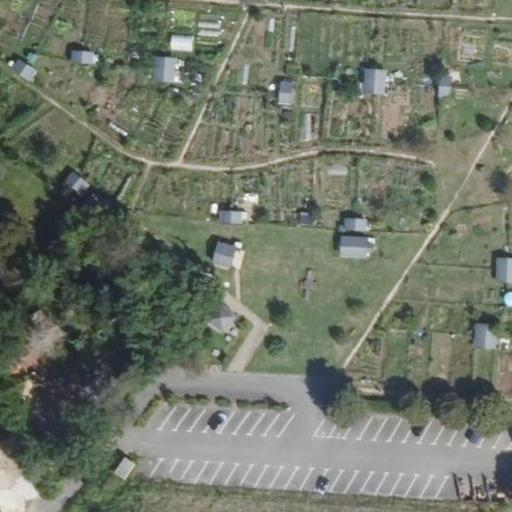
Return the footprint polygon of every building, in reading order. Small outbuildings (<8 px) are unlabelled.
[(172,15),(171,50),(193,51),(194,16),(172,15)] [(103,53),(86,50),(84,62),(103,63),(103,53)] [(183,59),(166,57),(165,68),(183,70),(183,59)] [(27,62),(22,71),(34,79),(40,71),(27,62)] [(182,78),(165,71),(161,80),(177,87),(182,78)] [(388,74),(370,73),(369,95),(387,96),(388,74)] [(454,101),(456,80),(444,79),(443,100),(454,101)] [(296,106),(297,86),(286,86),(285,105),(296,106)] [(99,172),(83,162),(78,170),(92,180),(99,172)] [(74,172),(66,181),(82,195),(90,185),(74,172)] [(243,215),(226,213),(225,222),(242,224),(243,215)] [(371,225),(352,223),(352,231),(370,233),(371,225)] [(369,258),(370,236),(342,234),(341,257),(369,258)] [(511,261),(499,260),(499,272),(511,272),(511,261)] [(247,264),(231,265),(233,284),(249,282),(247,264)] [(511,293),(505,289),(501,297),(511,303),(511,293)] [(219,311),(205,329),(223,344),(237,325),(219,311)] [(502,326),(487,317),(481,325),(497,335),(502,326)]
